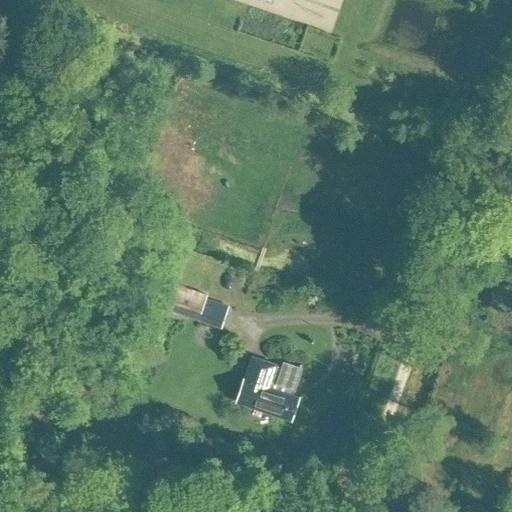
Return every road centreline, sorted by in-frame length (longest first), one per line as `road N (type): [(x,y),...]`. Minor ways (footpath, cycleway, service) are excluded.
road 1 (track): [(355,511),(511,55)]
road 2 (track): [(236,511),(0,396)]
